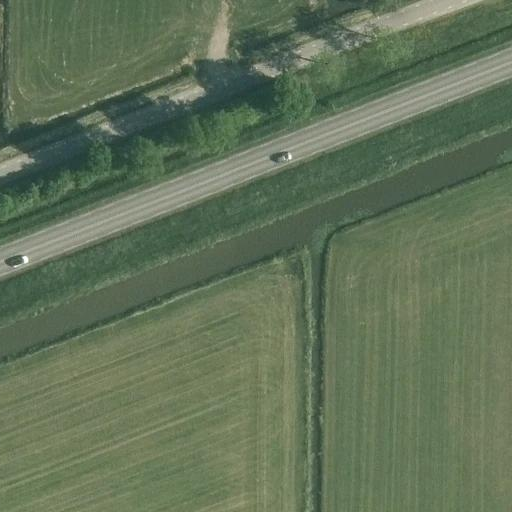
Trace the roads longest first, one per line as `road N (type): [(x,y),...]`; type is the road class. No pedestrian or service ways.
road 1 (primary): [(511,62),(0,262)]
road 2 (unclassified): [(0,173),(447,0)]
